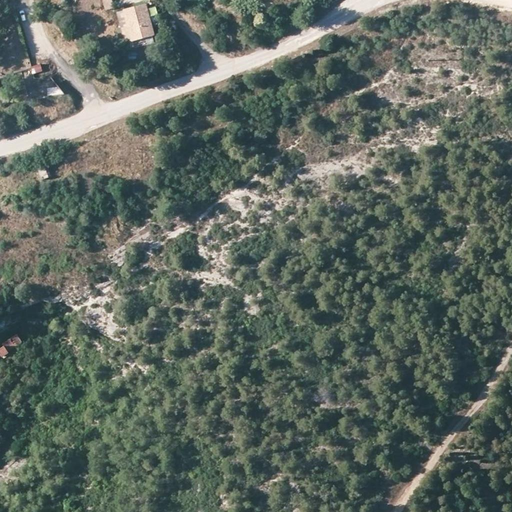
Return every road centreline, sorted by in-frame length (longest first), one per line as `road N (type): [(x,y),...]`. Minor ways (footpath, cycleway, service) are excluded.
road 1 (unclassified): [(0,147),(275,49),(369,0)]
road 2 (track): [(511,347),(394,511)]
